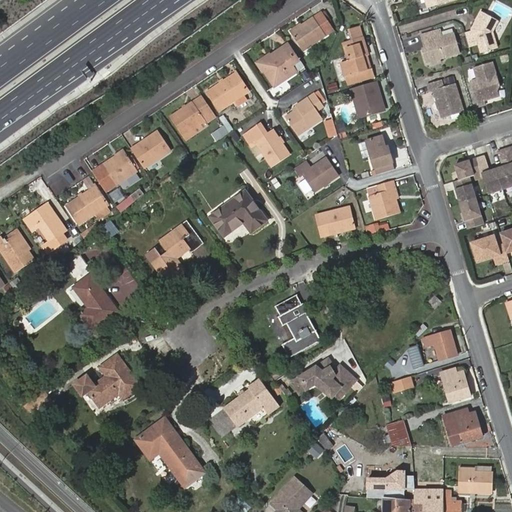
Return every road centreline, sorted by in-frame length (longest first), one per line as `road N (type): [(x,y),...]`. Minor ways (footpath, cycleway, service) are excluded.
road 1 (residential): [(303,0),(50,168)]
road 2 (residential): [(444,229),(282,272),(198,311),(187,342)]
road 3 (motorway): [(0,113),(156,0)]
road 4 (residential): [(511,454),(465,298)]
road 5 (residential): [(423,152),(374,0)]
road 6 (motorway): [(99,0),(0,73)]
